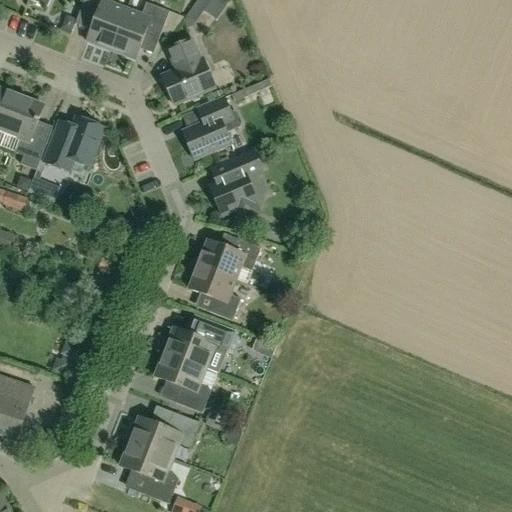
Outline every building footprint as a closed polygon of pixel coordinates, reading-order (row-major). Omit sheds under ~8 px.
[(86,42),(110,51),(126,10),(111,5),(112,0),(83,0),(80,10),(96,16),(86,42)] [(126,10),(110,51),(134,61),(144,35),(158,40),(169,12),(145,4),(141,16),(126,10)] [(71,18),(65,21),(61,31),(71,35),(76,20),(71,18)] [(215,89),(202,59),(200,60),(192,40),(166,51),(174,71),(160,77),(173,107),(188,100),(193,102),(199,100),(200,95),(215,89)] [(0,132),(5,134),(19,97),(0,89),(0,132)] [(19,97),(5,134),(15,138),(17,144),(14,153),(23,157),(20,165),(36,171),(46,145),(31,139),(43,106),(19,97)] [(230,114),(223,99),(196,110),(202,124),(181,133),(194,161),(230,145),(225,133),(239,127),(240,124),(236,114),(233,113),(230,114)] [(88,168),(103,129),(75,118),(72,127),(59,122),(43,163),(69,173),(73,162),(88,168)] [(150,152),(137,158),(144,171),(156,165),(150,152)] [(237,218),(243,221),(255,215),(257,210),(255,204),(257,203),(244,173),(259,166),(252,152),(227,163),(232,176),(208,187),(221,218),(234,212),(237,218)] [(29,194),(38,198),(44,186),(34,182),(29,194)] [(0,189),(0,201),(2,202),(1,205),(24,212),(35,215),(40,205),(30,201),(28,199),(6,192),(0,189)] [(0,248),(7,251),(13,237),(0,231),(0,248)] [(207,242),(198,266),(235,280),(241,265),(253,270),(260,249),(236,239),(231,251),(207,242)] [(231,292),(235,280),(198,266),(188,290),(213,299),(208,313),(232,322),(240,300),(233,297),(231,292)] [(173,329),(164,353),(205,369),(209,358),(214,360),(224,358),(234,333),(206,323),(199,339),(173,329)] [(265,356),(270,358),(276,343),(271,341),(265,356)] [(65,356),(63,361),(61,360),(56,363),(52,372),(66,377),(77,349),(65,345),(62,354),(65,356)] [(205,369),(164,353),(155,378),(181,388),(175,404),(202,414),(210,393),(208,387),(199,384),(205,369)] [(0,377),(0,436),(16,442),(34,389),(0,377)] [(139,419),(129,443),(172,459),(178,445),(190,449),(200,424),(173,414),(167,429),(139,419)] [(172,459),(129,443),(120,467),(148,478),(141,495),(169,505),(178,480),(171,472),(168,471),(172,459)] [(0,511),(11,511),(0,492),(0,511)] [(191,511),(194,506),(183,502),(178,511),(191,511)]
